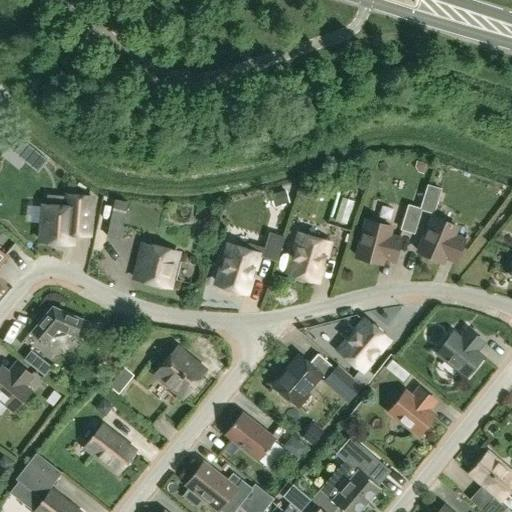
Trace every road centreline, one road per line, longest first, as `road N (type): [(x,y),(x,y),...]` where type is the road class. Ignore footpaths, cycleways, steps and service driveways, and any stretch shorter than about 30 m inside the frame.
road 1 (residential): [(0,312),(35,269),(153,311),(257,322)]
road 2 (residential): [(257,322),(422,289),(511,310)]
road 3 (residential): [(257,322),(247,362),(124,511)]
road 4 (residential): [(511,369),(398,511)]
